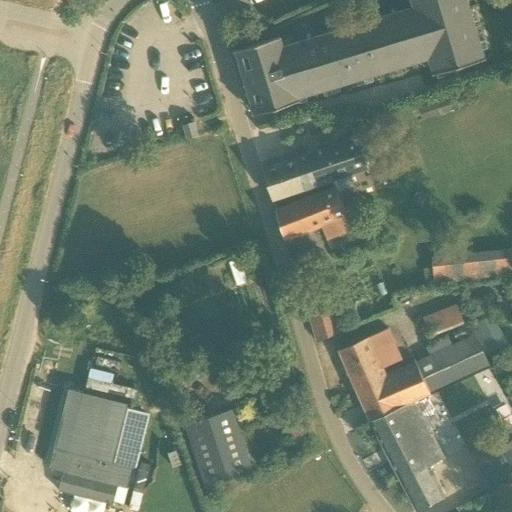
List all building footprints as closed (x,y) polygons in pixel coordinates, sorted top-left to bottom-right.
[(300,101),(299,98),(430,58),(435,75),(486,59),(468,0),(412,0),(414,7),(284,46),(281,37),(236,50),(256,115),(300,101)] [(435,103),(439,116),(451,112),(447,100),(435,103)] [(189,139),(198,136),(194,123),(184,126),(189,139)] [(336,188),(342,201),(358,195),(351,175),(385,163),(375,133),(360,138),(264,169),(273,200),(332,180),(336,188)] [(357,229),(342,201),(336,188),(276,211),(285,240),(322,226),(327,240),(357,229)] [(316,266),(325,262),(318,248),(301,256),(301,257),(301,258),(307,269),(307,270),(308,273),(317,269),(316,266)] [(433,268),(424,269),(426,285),(482,280),(482,279),(511,277),(509,251),(432,259),(433,268)] [(430,337),(465,325),(458,306),(424,318),(430,337)] [(487,355),(508,344),(492,314),(471,326),(487,355)] [(331,319),(313,324),(319,342),(339,334),(336,323),(332,324),(331,319)] [(340,350),(372,421),(417,401),(434,392),(489,366),(476,336),(387,377),(383,368),(402,359),(389,328),(340,350)] [(60,491),(113,505),(114,501),(124,504),(133,468),(131,467),(135,447),(119,444),(129,404),(70,389),(50,468),(65,472),(60,491)] [(372,421),(418,511),(446,497),(431,466),(447,459),(417,401),(372,421)] [(186,425),(207,488),(253,472),(233,410),(186,425)] [(511,441),(501,448),(511,467),(511,441)]
